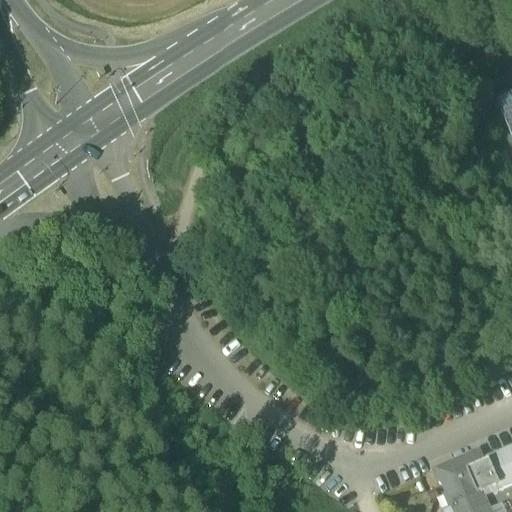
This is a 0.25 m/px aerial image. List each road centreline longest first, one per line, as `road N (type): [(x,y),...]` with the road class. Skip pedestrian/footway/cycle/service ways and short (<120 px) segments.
road 1 (unclassified): [(154,284),(253,408),(352,474),(390,474),(511,421)]
road 2 (tertiary): [(243,29),(134,58),(96,60),(45,48)]
road 3 (primary): [(92,128),(243,29)]
road 4 (unclassified): [(154,284),(121,179),(92,128)]
road 5 (tertiary): [(0,28),(59,152)]
